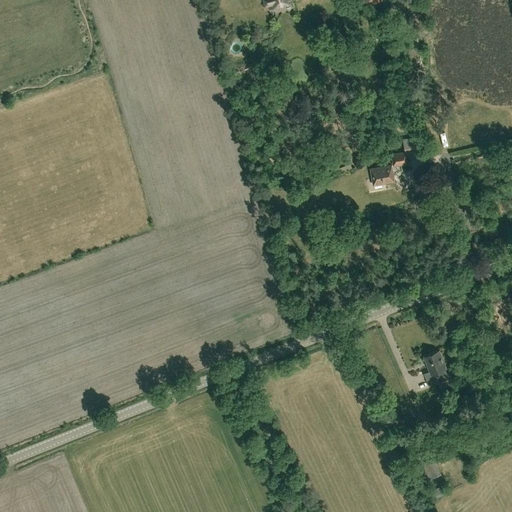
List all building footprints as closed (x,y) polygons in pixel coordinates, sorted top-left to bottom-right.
[(416,135),(424,134),(423,125),(415,126),(416,135)] [(417,149),(427,147),(425,139),(415,141),(417,149)] [(394,165),(407,162),(405,152),(392,154),(394,165)] [(339,173),(352,168),(350,164),(338,169),(339,173)] [(373,184),(394,181),(391,165),(371,169),(373,184)] [(445,369),(438,350),(425,355),(430,370),(424,373),(428,386),(439,382),(449,378),(445,369)] [(431,454),(428,448),(417,454),(429,479),(441,472),(432,454),(431,454)] [(435,499),(446,493),(441,485),(430,491),(435,499)]
